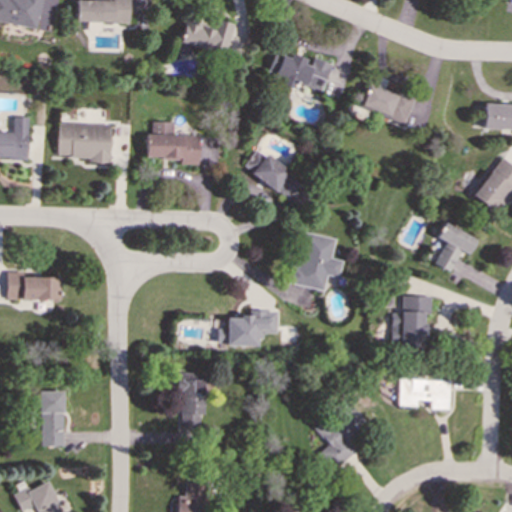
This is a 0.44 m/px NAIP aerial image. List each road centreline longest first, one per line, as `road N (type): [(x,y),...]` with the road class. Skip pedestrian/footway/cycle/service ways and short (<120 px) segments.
road 1 (residential): [(117,511),(118,277),(97,223)]
road 2 (residential): [(97,223),(206,225),(224,236),(221,260),(138,266),(118,277)]
road 3 (residential): [(511,54),(437,49),(309,0)]
road 4 (residential): [(381,511),(409,482),(488,476)]
